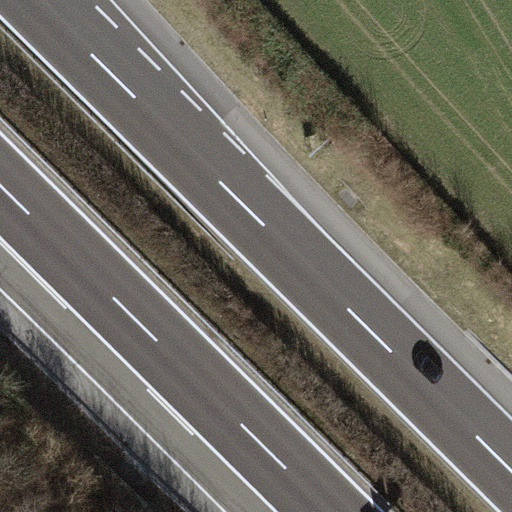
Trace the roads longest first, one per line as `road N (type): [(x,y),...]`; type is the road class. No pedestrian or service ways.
road 1 (motorway): [(511,466),(42,0)]
road 2 (motorway): [(0,187),(326,511)]
road 3 (motorway): [(0,235),(316,511)]
